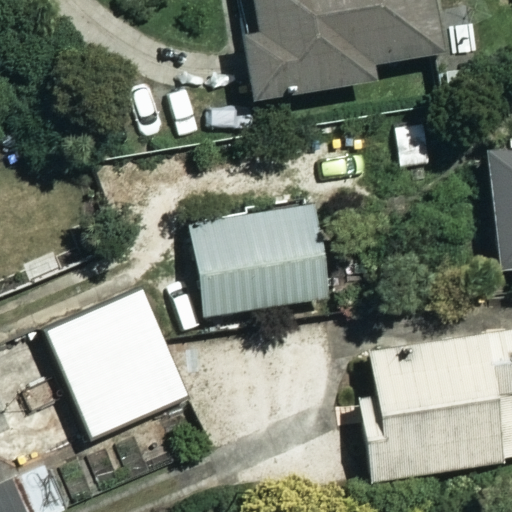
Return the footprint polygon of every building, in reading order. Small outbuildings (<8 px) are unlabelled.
[(448,56),(438,0),(257,0),(264,36),(245,39),(256,104),(376,84),(374,68),(448,56)] [(511,153),(488,157),(502,271),(511,269),(511,153)] [(328,304),(320,212),(196,224),(205,315),(328,304)] [(180,391),(133,283),(36,324),(80,431),(180,391)] [(511,390),(501,320),(355,341),(359,387),(343,389),(357,473),(511,448),(511,390)] [(0,475),(0,511),(36,511),(56,504),(37,459),(0,475)]
